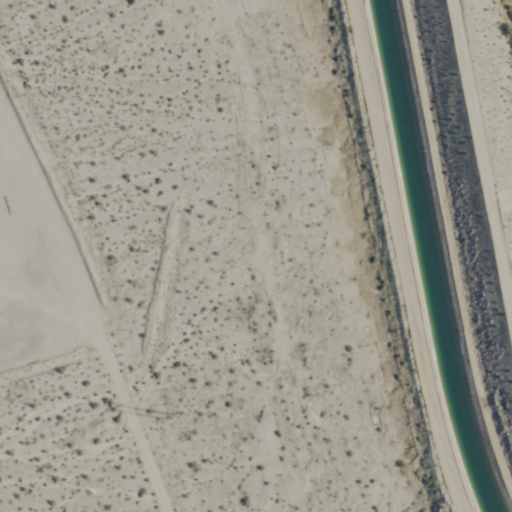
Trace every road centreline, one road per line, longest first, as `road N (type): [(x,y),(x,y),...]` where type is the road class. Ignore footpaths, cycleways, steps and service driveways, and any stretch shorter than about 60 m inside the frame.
road 1 (residential): [(356,0),(426,375),(465,511)]
road 2 (track): [(167,511),(88,309),(50,284),(0,286)]
